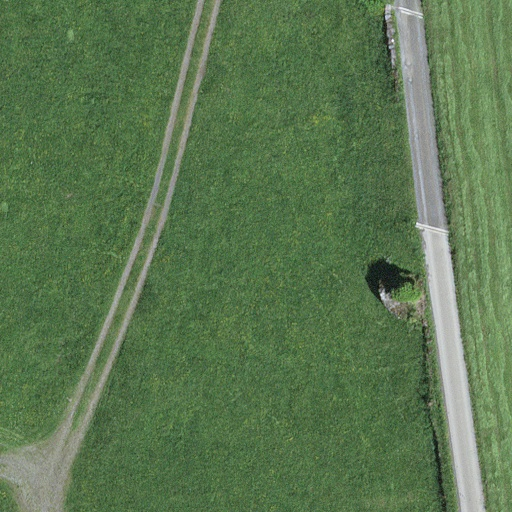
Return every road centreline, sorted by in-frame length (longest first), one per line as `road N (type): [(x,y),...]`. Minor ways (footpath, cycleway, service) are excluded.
road 1 (track): [(216,0),(154,251),(37,495)]
road 2 (track): [(409,0),(473,511)]
